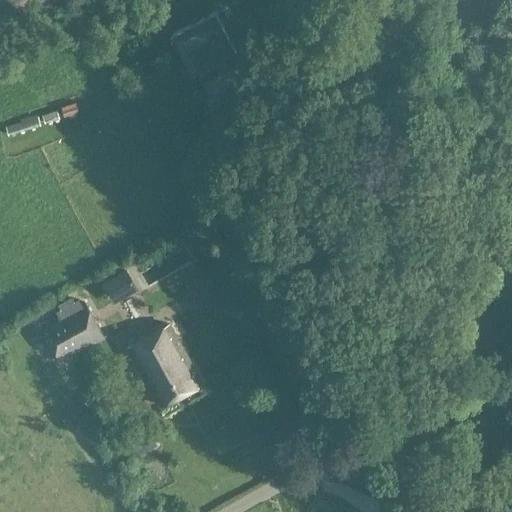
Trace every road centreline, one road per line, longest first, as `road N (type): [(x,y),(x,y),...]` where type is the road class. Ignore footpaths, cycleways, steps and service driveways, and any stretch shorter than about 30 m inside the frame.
road 1 (unclassified): [(396,410),(210,80)]
road 2 (unclassified): [(396,410),(219,511)]
